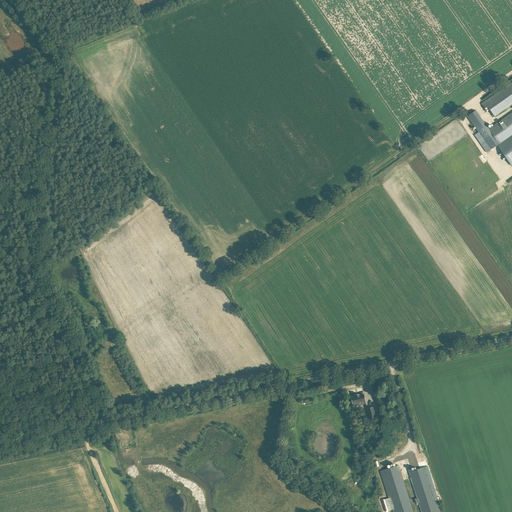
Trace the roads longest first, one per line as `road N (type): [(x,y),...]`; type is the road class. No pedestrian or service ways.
road 1 (unclassified): [(0,446),(511,335)]
road 2 (track): [(225,271),(511,74)]
